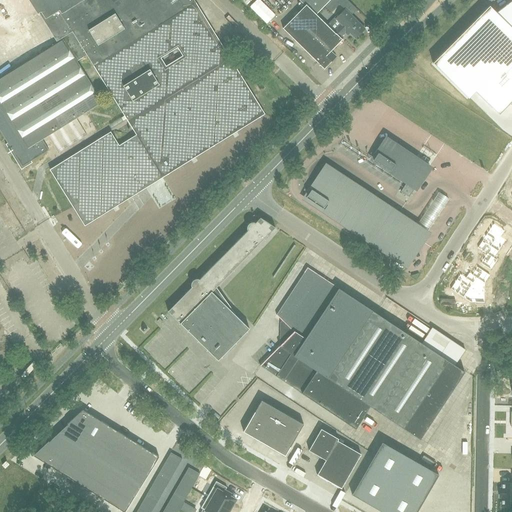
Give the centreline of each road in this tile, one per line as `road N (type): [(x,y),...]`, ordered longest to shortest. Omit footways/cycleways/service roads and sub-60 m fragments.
road 1 (secondary): [(250,192),(439,0)]
road 2 (secondary): [(95,349),(250,192)]
road 3 (residential): [(264,480),(95,349)]
road 4 (residential): [(414,303),(250,192)]
road 5 (residential): [(480,511),(484,324)]
road 6 (secondary): [(0,445),(95,349)]
road 7 (residential): [(414,303),(483,201)]
